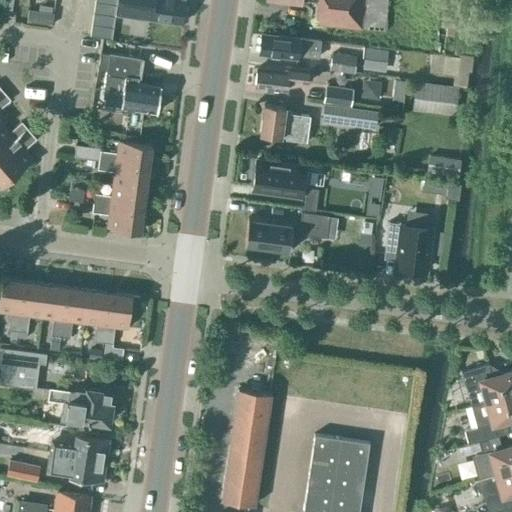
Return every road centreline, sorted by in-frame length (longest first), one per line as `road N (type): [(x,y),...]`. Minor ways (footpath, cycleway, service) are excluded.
road 1 (unclassified): [(511,323),(185,278)]
road 2 (residential): [(37,241),(66,40),(0,31)]
road 3 (tertiary): [(188,261),(225,0)]
road 4 (tertiary): [(154,511),(185,278)]
road 5 (residential): [(188,261),(37,241)]
